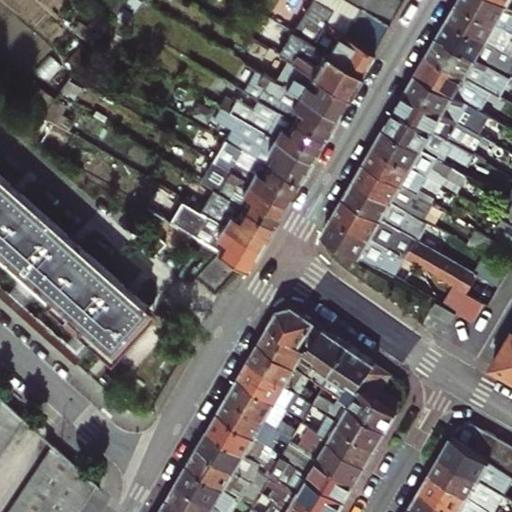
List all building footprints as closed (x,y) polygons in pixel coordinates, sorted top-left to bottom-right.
[(125,0),(115,15),(126,22),(141,1),(140,0),(125,0)] [(374,48),(390,21),(353,0),(313,0),(308,10),(374,48)] [(353,0),(390,21),(402,0),(353,0)] [(511,29),(462,0),(461,0),(452,17),(511,52),(511,29)] [(511,4),(505,0),(462,0),(511,29),(511,4)] [(362,69),(374,48),(308,10),(294,2),(287,12),(300,19),(294,30),(362,69)] [(270,28),(275,19),(261,11),(256,20),(270,28)] [(502,70),(511,53),(511,52),(452,17),(442,35),(502,70)] [(349,91),(362,69),(294,30),(281,52),(290,57),(349,91)] [(511,86),(511,75),(502,70),(442,35),(431,53),(491,88),(506,97),(511,86)] [(480,107),(491,88),(431,53),(420,72),(480,107)] [(336,113),(349,91),(290,57),(276,78),(336,113)] [(323,135),(336,113),(276,78),(266,72),(259,84),(271,91),(265,101),(323,135)] [(506,124),(480,107),(420,72),(409,90),(460,120),(496,142),(506,124)] [(311,156),(323,135),(265,101),(256,96),(251,106),(215,86),(208,97),(224,107),(311,156)] [(496,142),(460,120),(409,90),(399,107),(472,151),(486,159),(496,142)] [(299,177),(311,156),(224,107),(217,118),(243,132),(237,142),(248,148),(299,177)] [(468,158),(472,151),(399,107),(388,126),(438,155),(443,148),(458,157),(460,154),(468,158)] [(453,164),(438,155),(388,126),(378,143),(428,173),(432,166),(447,175),(461,184),(468,173),(453,164)] [(443,182),(428,173),(378,143),(367,160),(418,190),(422,182),(437,192),(443,182)] [(286,200),(299,177),(248,148),(242,158),(220,146),(213,158),(219,161),(286,200)] [(453,164),(458,157),(443,148),(438,155),(453,164)] [(433,199),(418,190),(367,160),(357,177),(423,216),(433,199)] [(273,221),(286,200),(219,161),(212,172),(226,180),(220,191),(273,221)] [(443,182),(447,175),(432,166),(428,173),(443,182)] [(145,301),(0,170),(0,240),(15,253),(13,255),(28,269),(30,267),(71,304),(69,306),(84,319),(86,317),(112,341),(111,342),(113,344),(149,302),(146,300),(145,301)] [(428,219),(423,216),(357,177),(346,195),(363,205),(421,239),(432,221),(428,219)] [(433,199),(437,192),(422,182),(418,190),(433,199)] [(260,243),(273,221),(220,191),(216,188),(204,209),(260,243)] [(474,270),(421,239),(363,205),(346,195),(335,214),(405,255),(462,288),(468,292),(479,273),(474,270)] [(247,265),(260,243),(204,209),(192,202),(179,224),(247,265)] [(451,232),(454,227),(432,213),(428,219),(432,221),(451,232)] [(393,274),(405,255),(335,214),(323,234),(393,274)] [(511,265),(511,264),(511,249),(478,230),(470,243),(484,251),(487,253),(488,251),(511,265)] [(500,285),(511,267),(487,253),(484,251),(474,270),(479,273),(495,282),(500,285)] [(24,273),(28,269),(13,255),(9,259),(24,273)] [(451,307),(474,320),(484,301),(468,292),(462,288),(451,307)] [(452,322),(457,312),(438,301),(432,311),(452,322)] [(310,349),(326,326),(295,305),(280,308),(272,322),(310,349)] [(80,323),(84,319),(69,306),(66,310),(80,323)] [(310,349),(272,322),(261,340),(308,373),(319,356),(310,349)] [(324,384),(332,373),(351,344),(326,326),(310,349),(319,356),(308,373),(324,384)] [(308,373),(261,340),(251,358),(298,391),(302,384),(313,391),(309,398),(313,401),(324,384),(308,373)] [(353,379),(360,385),(377,361),(351,344),(332,373),(349,385),(353,379)] [(503,369),(507,371),(511,362),(511,348),(506,345),(497,360),(505,365),(503,369)] [(304,418),(313,401),(309,398),(298,391),(251,358),(241,374),(277,399),(288,407),(304,418)] [(494,364),(503,369),(505,365),(497,360),(494,364)] [(376,396),(382,388),(393,373),(377,361),(360,385),(376,396)] [(231,392),(266,417),(277,399),(241,374),(231,392)] [(398,412),(388,404),(376,396),(360,385),(353,379),(349,385),(341,396),(352,404),(388,429),(398,412)] [(388,404),(393,396),(382,388),(376,396),(388,404)] [(0,458),(28,416),(0,391),(0,458)] [(293,436),(287,432),(277,425),(266,417),(231,392),(221,409),(284,453),(293,436)] [(330,413),(342,421),(352,404),(341,396),(334,407),(330,413)] [(277,425),(282,418),(288,407),(277,399),(266,417),(277,425)] [(330,413),(334,407),(325,400),(321,407),(330,413)] [(378,447),(388,429),(352,404),(342,421),(378,447)] [(368,464),(378,447),(342,421),(330,413),(321,407),(320,406),(316,413),(326,420),(320,430),(368,464)] [(274,470),(284,453),(221,409),(211,427),(274,470)] [(287,432),(291,424),(282,418),(277,425),(287,432)] [(357,482),(368,464),(320,430),(304,419),(293,436),(331,462),(357,482)] [(453,436),(473,449),(485,428),(473,422),(459,426),(453,436)] [(274,471),(274,470),(211,427),(201,444),(264,487),(274,471)] [(473,449),(486,458),(498,436),(485,428),(473,449)] [(348,498),(357,482),(331,462),(293,436),(284,453),(348,498)] [(511,474),(499,466),(486,458),(473,449),(453,436),(443,454),(492,485),(511,497),(511,474)] [(486,458),(499,466),(511,443),(498,436),(486,458)] [(80,511),(101,481),(56,441),(8,511),(80,511)] [(499,466),(511,474),(511,443),(499,466)] [(263,489),(264,487),(201,444),(191,462),(226,486),(237,493),(254,505),(263,489)] [(332,511),(339,511),(348,498),(284,453),(274,470),(274,471),(332,511)] [(483,498),(492,485),(443,454),(432,471),(470,496),(482,503),(494,511),(495,511),(503,511),(504,511),(483,498)] [(216,503),(226,486),(191,462),(181,479),(216,503)] [(297,511),(332,511),(274,471),(264,487),(263,489),(278,499),(297,511)] [(456,511),(460,511),(470,496),(432,471),(422,489),(456,511)] [(192,511),(210,511),(216,503),(181,479),(171,496),(192,511)] [(241,511),(230,504),(237,493),(226,486),(216,503),(227,510),(229,511),(241,511)] [(419,511),(456,511),(422,489),(411,507),(419,511)] [(192,511),(171,496),(161,511),(192,511)] [(460,511),(476,511),(482,503),(470,496),(460,511)] [(297,511),(278,499),(270,511),(297,511)] [(225,511),(227,510),(216,503),(210,511),(225,511)]
